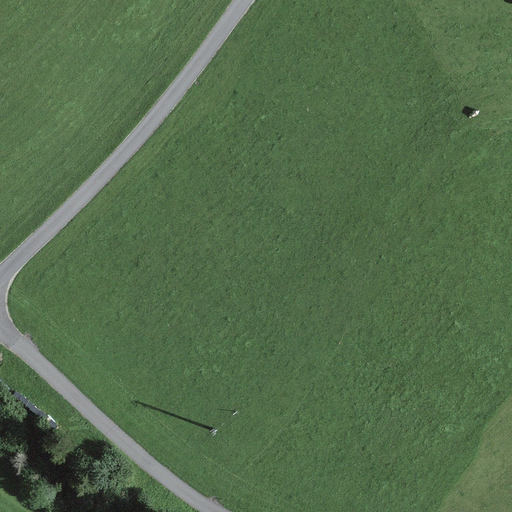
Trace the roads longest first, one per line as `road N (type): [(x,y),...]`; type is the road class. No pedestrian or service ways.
road 1 (unclassified): [(0,275),(127,149),(245,0)]
road 2 (track): [(0,331),(144,461),(216,511)]
